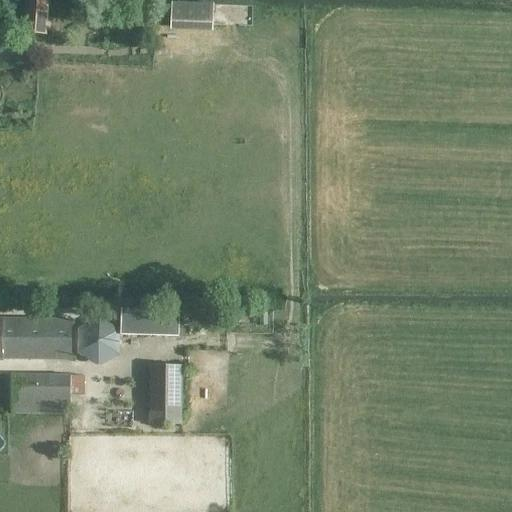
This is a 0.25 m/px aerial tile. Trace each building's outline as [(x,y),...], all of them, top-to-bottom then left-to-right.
[(26,0),(24,31),(46,33),(49,0),(26,0)] [(173,3),(172,24),(212,25),(213,5),(173,3)] [(129,23),(129,8),(110,8),(110,24),(129,23)] [(125,338),(177,336),(177,311),(124,312),(125,338)] [(0,358),(71,359),(72,319),(0,318),(0,358)] [(120,357),(119,320),(79,321),(80,358),(120,357)] [(182,425),(182,366),(151,365),(150,425),(182,425)] [(84,394),(84,375),(12,373),(11,413),(70,414),(70,410),(75,410),(75,406),(71,405),(71,394),(84,394)]
